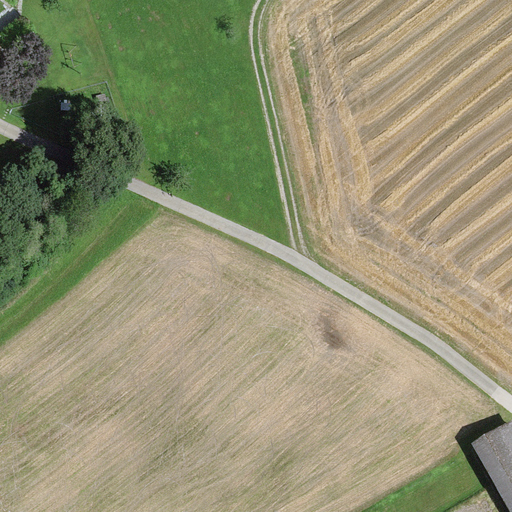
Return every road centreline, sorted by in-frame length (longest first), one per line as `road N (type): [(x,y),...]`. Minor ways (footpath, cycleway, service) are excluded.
road 1 (unclassified): [(0,124),(301,262),(446,352),(511,407)]
road 2 (track): [(265,0),(256,43),(301,262)]
